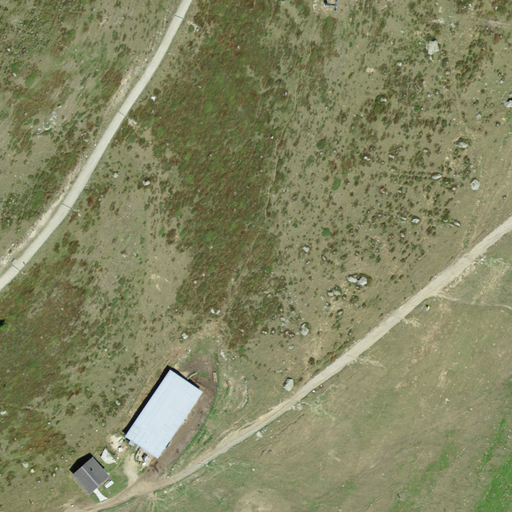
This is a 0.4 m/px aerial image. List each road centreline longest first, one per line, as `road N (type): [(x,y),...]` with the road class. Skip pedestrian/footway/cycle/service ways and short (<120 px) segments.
road 1 (track): [(511,221),(257,428),(159,488),(94,511)]
road 2 (track): [(0,284),(66,206),(187,0)]
